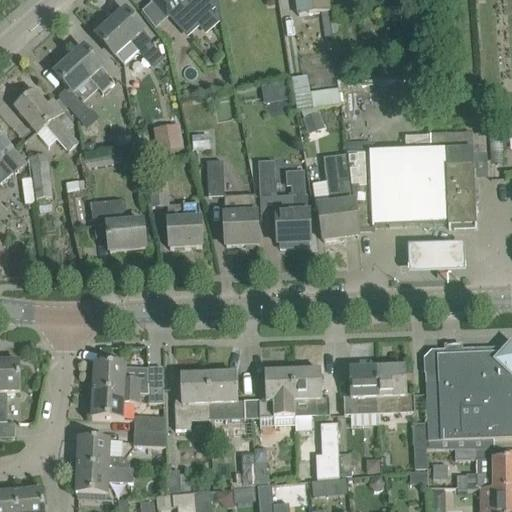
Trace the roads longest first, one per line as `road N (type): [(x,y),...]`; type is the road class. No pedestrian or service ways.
road 1 (tertiary): [(64,315),(511,298)]
road 2 (residential): [(0,470),(26,463),(47,440),(64,315)]
